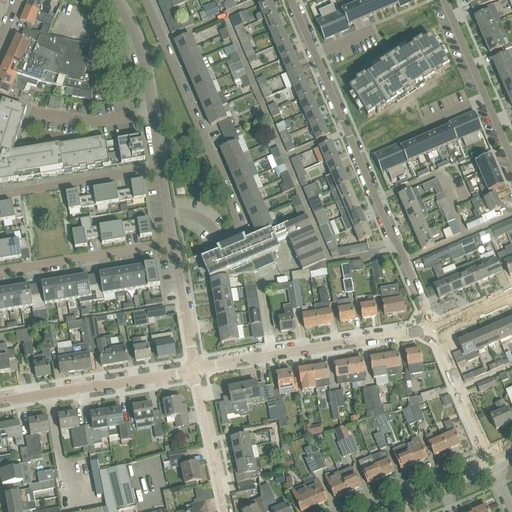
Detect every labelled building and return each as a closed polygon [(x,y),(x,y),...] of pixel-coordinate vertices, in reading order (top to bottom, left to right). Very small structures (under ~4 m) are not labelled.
[(29,0),(26,7),(46,15),(50,6),(43,3),(44,0),(29,0)] [(170,0),(171,1),(160,6),(162,11),(173,6),(174,7),(186,2),(185,0),(170,0)] [(371,0),(366,0),(361,2),(368,19),(378,14),(371,0)] [(383,0),(371,0),(378,14),(388,10),(383,0)] [(395,0),(383,0),(388,10),(398,6),(395,0)] [(395,0),(398,6),(399,9),(411,3),(409,0),(395,0)] [(258,23),(264,20),(277,14),(271,1),(262,5),(259,6),(261,13),(257,15),(256,17),(258,23)] [(361,2),(351,7),(358,23),(368,19),(361,2)] [(479,30),(494,23),(500,21),(493,4),(485,8),(487,12),(474,18),(479,30)] [(332,5),(326,8),(337,35),(349,30),(348,27),(341,11),(336,13),(332,5)] [(173,6),(162,11),(164,17),(176,12),(174,7),(173,6)] [(46,15),(26,7),(20,20),(34,26),(35,22),(44,25),(48,16),(46,15)] [(351,7),(341,11),(348,27),(358,23),(351,7)] [(323,19),(317,21),(325,40),(337,35),(326,8),(319,11),(323,19)] [(48,16),(55,19),(58,13),(51,10),(48,16)] [(209,10),(204,12),(207,19),(212,17),(209,10)] [(176,12),(164,17),(167,23),(179,18),(176,12)] [(230,18),(236,32),(243,29),(242,25),(246,23),(242,13),(238,15),(230,18)] [(264,20),(270,33),(282,28),(277,14),(264,20)] [(179,18),(167,23),(169,28),(181,23),(179,18)] [(181,23),(169,28),(172,34),(184,29),(181,23)] [(479,30),(484,41),(499,35),(494,23),(479,30)] [(219,30),(221,37),(228,34),(225,27),(219,30)] [(270,33),(276,46),(288,41),(282,28),(270,33)] [(16,36),(6,58),(21,64),(87,86),(87,84),(89,76),(82,75),(89,45),(47,36),(47,35),(36,33),(24,29),(20,38),(16,36)] [(236,32),(242,45),(253,40),(250,34),(247,36),(246,34),(243,29),(236,32)] [(499,35),(484,41),(489,53),(504,47),(501,40),(507,37),(505,32),(499,35)] [(175,42),(180,54),(195,47),(190,35),(175,42)] [(358,82),(349,88),(368,117),(376,111),(378,114),(442,73),(441,70),(449,65),(431,36),(422,41),(421,39),(412,45),(413,47),(399,56),(398,54),(379,65),(381,68),(367,76),(365,74),(356,80),(358,82)] [(242,45),(247,59),(255,55),(253,50),(252,48),(255,46),(253,40),(242,45)] [(276,46),(281,60),(294,55),(288,41),(276,46)] [(180,54),(185,66),(200,59),(195,47),(180,54)] [(229,55),(232,60),(238,58),(236,52),(229,55)] [(492,61),(497,73),(511,66),(511,65),(507,54),(492,61)] [(255,55),(247,59),(250,64),(257,61),(255,55)] [(281,60),(287,73),(300,68),(294,55),(281,60)] [(185,66),(190,78),(205,71),(211,69),(206,57),(200,59),(185,66)] [(6,58),(0,72),(0,74),(15,81),(15,80),(19,82),(20,79),(22,80),(23,78),(38,82),(41,83),(49,85),(62,87),(73,91),(92,93),(93,85),(87,84),(87,86),(21,64),(6,58)] [(228,67),(231,75),(244,69),(238,58),(232,60),(234,65),(228,67)] [(511,66),(497,73),(502,84),(511,79),(511,66)] [(287,73),(293,87),(305,81),(300,68),(287,73)] [(190,78),(195,90),(210,83),(216,81),(211,69),(205,71),(190,78)] [(236,86),(242,84),(249,81),(244,69),(231,75),(236,86)] [(0,74),(0,84),(11,89),(23,92),(29,92),(32,85),(37,87),(38,82),(23,78),(22,80),(20,79),(19,82),(15,80),(15,81),(0,74)] [(263,75),(256,78),(259,85),(266,82),(263,75)] [(511,79),(502,84),(507,96),(511,93),(511,79)] [(200,102),(216,95),(222,93),(216,81),(210,83),(195,90),(200,102)] [(249,81),(242,84),(244,89),(251,86),(249,81)] [(293,87),(299,100),(311,95),(305,81),(293,87)] [(266,82),(259,85),(261,91),(269,88),(266,82)] [(0,84),(0,94),(29,104),(29,103),(31,98),(22,95),(23,92),(11,89),(0,84)] [(92,93),(73,91),(72,98),(91,100),(92,93)] [(200,102),(206,114),(221,107),(216,95),(200,102)] [(299,100),(304,113),(317,108),(311,95),(299,100)] [(50,97),(49,106),(61,108),(63,98),(50,97)] [(0,118),(17,124),(20,115),(24,116),(26,109),(0,101),(0,118)] [(275,103),(268,106),(270,112),(278,109),(275,103)] [(206,114),(211,126),(217,123),(226,119),(221,107),(206,114)] [(304,113),(310,127),(322,122),(317,108),(304,113)] [(278,109),(270,112),(275,124),(285,119),(283,113),(280,114),(278,109)] [(288,111),(284,113),(288,121),(288,120),(299,116),(298,112),(290,115),(288,111)] [(473,113),(460,118),(472,145),(478,142),(475,134),(481,132),(473,113)] [(0,135),(12,139),(17,124),(0,118),(0,135)] [(226,119),(217,123),(220,129),(232,124),(229,118),(226,119)] [(460,118),(448,123),(450,126),(456,142),(462,140),(465,148),(472,145),(460,118)] [(288,121),(276,125),(279,134),(287,130),(292,128),(288,120),(288,121)] [(322,122),(310,127),(316,141),(328,135),(322,122)] [(232,124),(220,129),(222,135),(234,129),(232,124)] [(450,126),(439,130),(446,146),(456,142),(450,126)] [(222,135),(225,140),(242,133),(240,127),(234,129),(222,135)] [(279,134),(282,139),(289,136),(287,130),(279,134)] [(439,130),(430,135),(436,151),(446,146),(439,130)] [(225,140),(227,146),(243,139),(242,136),(243,135),(242,133),(225,140)] [(0,152),(7,155),(12,139),(0,135),(0,152)] [(430,135),(420,139),(427,155),(436,151),(430,135)] [(289,136),(282,139),(288,153),(295,149),(291,139),(289,136)] [(141,137),(129,139),(131,150),(143,148),(141,137)] [(105,138),(89,141),(94,168),(110,166),(107,147),(106,142),(105,138)] [(117,140),(119,152),(131,150),(129,139),(117,140)] [(226,161),(241,155),(249,151),(243,139),(227,146),(220,149),(221,149),(226,161)] [(420,139),(410,143),(417,159),(427,155),(420,139)] [(74,143),(79,171),(94,168),(89,141),(82,142),(82,144),(75,146),(74,143)] [(59,146),(63,174),(79,171),(74,143),(67,145),(67,147),(59,148),(59,146)] [(319,148),(325,162),(337,156),(331,143),(322,146),(319,148)] [(410,143),(400,147),(407,164),(417,159),(410,143)] [(398,145),(386,150),(398,177),(405,174),(401,166),(407,164),(400,147),(398,145)] [(43,149),(48,176),(63,174),(59,146),(51,147),(52,149),(44,151),(44,148),(43,149)] [(143,148),(131,150),(133,162),(145,160),(143,148)] [(281,158),(277,148),(270,151),(274,160),(281,158)] [(28,151),(32,179),(48,176),(43,149),(36,150),(36,152),(29,153),(28,151)] [(131,150),(119,152),(121,164),(133,162),(131,150)] [(386,150),(374,155),(382,174),(388,172),(391,179),(398,177),(386,150)] [(28,151),(13,154),(12,154),(17,181),(32,179),(28,151)] [(0,152),(0,183),(1,184),(0,180),(0,178),(3,178),(8,180),(8,183),(17,181),(12,154),(11,154),(9,159),(6,158),(7,155),(0,152)] [(226,161),(231,173),(246,167),(241,155),(226,161)] [(325,162),(331,175),(343,170),(337,156),(325,162)] [(491,156),(475,162),(480,173),(496,166),(491,156)] [(291,160),(297,174),(304,170),(301,165),(298,157),(291,160)] [(280,175),(282,179),(289,176),(284,165),(274,169),(278,176),(280,175)] [(496,166),(480,173),(484,183),(500,176),(496,166)] [(231,173),(236,185),(251,179),(246,167),(231,173)] [(297,174),(302,187),(308,185),(304,177),(306,176),(304,170),(297,174)] [(325,177),(331,191),(348,183),(343,170),(331,175),(325,177)] [(236,185),(241,197),(256,191),(261,189),(259,186),(261,185),(257,176),(251,179),(236,185)] [(289,176),(282,179),(284,184),(280,186),(283,194),(295,189),(289,176)] [(500,176),(484,183),(488,193),(504,186),(500,176)] [(433,197),(436,196),(443,193),(437,179),(430,183),(427,184),(433,197)] [(132,190),(124,191),(126,201),(145,198),(143,181),(131,183),(132,190)] [(336,204),(337,203),(342,202),(354,197),(348,183),(331,191),(330,191),(336,204)] [(306,195),(308,200),(320,195),(315,184),(308,187),(303,189),(306,195)] [(115,185),(104,187),(107,204),(126,201),(124,191),(117,192),(115,185)] [(94,196),(86,197),(88,208),(107,204),(104,187),(93,189),(94,196)] [(398,196),(404,210),(416,204),(422,202),(416,188),(398,196)] [(256,191),(241,197),(246,209),(262,203),(256,191)] [(88,208),(86,197),(79,199),(78,192),(66,194),(69,211),(88,208)] [(436,202),(439,211),(449,207),(443,193),(436,196),(438,202),(436,202)] [(320,195),(308,200),(310,206),(313,212),(324,208),(321,201),(322,201),(320,195)] [(461,215),(467,230),(484,223),(481,217),(501,209),(495,195),(480,201),(479,197),(471,201),(475,211),(478,217),(467,222),(463,214),(461,215)] [(291,199),(299,220),(306,217),(297,196),(291,199)] [(343,217),(348,215),(360,210),(354,197),(342,202),(337,203),(343,217)] [(12,202),(1,204),(4,222),(23,218),(21,208),(13,209),(12,202)] [(404,210),(410,223),(422,218),(428,215),(422,202),(416,204),(404,210)] [(246,209),(251,221),(267,215),(262,203),(246,209)] [(445,218),(447,223),(454,220),(449,207),(439,211),(443,219),(445,218)] [(324,209),(314,214),(314,216),(317,222),(327,218),(324,209)] [(348,215),(353,229),(366,223),(360,210),(348,215)] [(267,215),(251,221),(257,233),(272,227),(267,215)] [(288,224),(272,231),(276,242),(288,237),(302,271),(304,271),(314,266),(326,261),(306,217),(299,220),(288,224)] [(93,239),(92,228),(90,218),(80,220),(82,230),(72,232),(75,249),(87,247),(86,240),(93,239)] [(410,223),(416,236),(428,231),(422,218),(410,223)] [(149,219),(129,222),(131,232),(139,231),(140,238),(152,236),(149,219)] [(454,220),(447,223),(453,237),(460,234),(454,220)] [(511,220),(503,224),(506,233),(511,230),(511,220)] [(129,222),(110,225),(113,243),(125,241),(123,234),(131,232),(129,222)] [(366,223),(353,229),(359,242),(372,237),(366,223)] [(322,233),(325,241),(336,236),(332,228),(329,230),(327,224),(319,227),(322,233)] [(492,229),(487,232),(491,239),(495,237),(506,233),(503,224),(492,229)] [(110,225),(92,228),(93,239),(101,237),(102,244),(113,243),(110,225)] [(428,231),(416,236),(422,250),(431,246),(434,245),(431,239),(439,235),(436,228),(428,231)] [(217,275),(218,279),(228,277),(228,278),(239,276),(243,275),(254,274),(276,264),(271,253),(278,250),(275,243),(276,242),(272,231),(208,258),(209,259),(206,260),(213,276),(216,275),(216,276),(217,275)] [(11,235),(6,236),(6,241),(15,241),(15,232),(11,232),(11,235)] [(491,239),(487,232),(485,232),(478,234),(483,246),(492,242),(491,239)] [(336,236),(325,241),(330,253),(330,252),(332,258),(368,251),(367,244),(338,249),(334,241),(340,239),(338,235),(336,236)] [(460,243),(462,249),(469,246),(475,244),(472,238),(460,243)] [(26,239),(7,242),(10,260),(21,258),(20,251),(28,250),(26,239)] [(7,242),(0,243),(0,261),(10,260),(7,242)] [(460,243),(448,249),(450,254),(462,249),(460,243)] [(448,249),(435,254),(437,260),(443,257),(444,261),(452,258),(450,254),(448,249)] [(480,257),(481,260),(483,265),(489,278),(501,273),(496,260),(493,252),(480,257)] [(440,265),(437,260),(435,254),(423,259),(428,270),(434,268),(440,283),(434,286),(439,299),(452,294),(440,265)] [(481,260),(469,265),(471,270),(476,283),(489,278),(483,265),(481,260)] [(326,261),(314,266),(315,272),(329,269),(326,261)] [(348,263),(349,266),(350,272),(364,270),(363,261),(348,263)] [(372,263),(375,280),(383,279),(380,262),(372,263)] [(156,264),(144,266),(148,288),(160,286),(156,264)] [(440,265),(452,294),(464,288),(459,276),(456,270),(454,265),(442,270),(440,265)] [(469,265),(456,270),(459,276),(464,288),(476,283),(471,270),(469,265)] [(144,266),(133,268),(137,290),(148,288),(144,266)] [(133,268),(122,270),(126,292),(137,290),(133,268)] [(335,280),(340,276),(336,270),(333,268),(330,268),(331,273),(335,280)] [(122,270),(110,271),(114,294),(126,292),(122,270)] [(309,270),(292,273),(293,281),(311,278),(310,278),(309,270)] [(101,285),(95,286),(97,301),(104,300),(103,295),(114,294),(110,271),(99,273),(101,285)] [(254,274),(243,275),(245,288),(256,286),(254,274)] [(87,275),(75,277),(79,299),(80,304),(97,301),(95,286),(89,287),(87,275)] [(75,277),(64,279),(68,301),(79,299),(75,277)] [(211,280),(213,293),(230,290),(228,278),(228,277),(218,279),(211,280)] [(64,279),(53,281),(56,303),(68,301),(64,279)] [(344,281),(346,293),(354,292),(352,280),(344,281)] [(43,294),(37,295),(39,311),(46,310),(45,305),(56,303),(53,281),(41,283),(43,294)] [(294,288),(293,283),(287,284),(287,289),(290,305),(284,306),(284,310),(285,316),(279,317),(272,318),(274,327),(280,326),(281,333),(295,331),(291,310),(297,309),(294,288)] [(29,285),(17,287),(21,309),(32,307),(33,312),(39,311),(37,295),(31,296),(29,285)] [(256,286),(245,288),(247,300),(258,298),(256,286)] [(17,287),(6,289),(9,311),(21,309),(17,287)] [(6,289),(0,289),(0,312),(9,311),(6,289)] [(213,293),(215,305),(232,303),(230,290),(213,293)] [(315,307),(316,313),(319,327),(332,324),(331,315),(330,310),(329,303),(327,290),(320,291),(322,306),(315,307)] [(381,294),(383,306),(385,316),(386,316),(387,317),(392,316),(392,314),(406,312),(405,306),(403,306),(402,299),(399,299),(398,291),(395,292),(381,294)] [(360,306),(361,310),(362,319),(377,317),(374,303),(373,296),(367,297),(369,304),(360,306)] [(258,298),(247,300),(249,312),(260,311),(258,298)] [(355,321),(351,300),(337,302),(338,309),(340,323),(355,321)] [(215,305),(217,318),(234,315),(232,303),(215,305)] [(148,318),(158,316),(168,315),(166,307),(147,310),(148,318)] [(307,307),(301,307),(303,315),(302,315),(303,319),(305,329),(319,327),(316,313),(308,314),(307,307)] [(138,312),(141,326),(149,325),(148,318),(147,310),(138,312)] [(249,312),(251,325),(262,323),(260,311),(249,312)] [(124,314),(117,315),(119,327),(126,326),(124,314)] [(217,318),(219,330),(236,327),(234,315),(217,318)] [(96,318),(90,319),(93,339),(99,338),(96,318)] [(90,319),(81,321),(84,334),(82,335),(83,340),(93,339),(90,319)] [(505,322),(494,327),(500,341),(511,336),(505,322)] [(262,323),(251,325),(252,337),(256,339),(264,338),(262,323)] [(49,340),(48,340),(50,349),(58,348),(54,325),(47,326),(49,340)] [(236,327),(219,330),(221,343),(238,340),(236,327)] [(494,327),(482,332),(488,346),(500,341),(494,327)] [(30,329),(24,330),(26,344),(32,343),(30,329)] [(26,344),(24,330),(16,332),(18,346),(26,344)] [(151,337),(153,346),(156,345),(158,358),(168,357),(173,356),(175,356),(173,342),(175,341),(175,342),(176,342),(173,332),(172,333),(173,333),(151,337)] [(482,332),(470,337),(477,351),(488,346),(482,332)] [(119,344),(112,345),(112,350),(115,365),(128,363),(125,348),(123,337),(118,338),(119,344)] [(133,339),(134,348),(134,352),(136,362),(151,359),(149,349),(149,345),(148,345),(147,337),(133,339)] [(477,351),(470,337),(459,342),(468,363),(479,357),(477,351)] [(50,349),(48,340),(44,341),(45,346),(42,346),(42,350),(43,356),(34,358),(35,365),(34,365),(35,368),(36,378),(50,376),(48,363),(52,362),(50,349)] [(112,350),(112,345),(104,346),(103,340),(98,341),(102,367),(115,365),(112,350)] [(6,344),(0,345),(0,372),(10,371),(9,362),(9,360),(16,359),(14,350),(8,351),(6,344)] [(79,347),(72,349),(73,358),(76,372),(90,369),(89,359),(87,346),(79,347)] [(73,358),(72,349),(58,351),(59,360),(61,374),(76,372),(73,358)] [(405,373),(407,382),(407,386),(412,385),(410,375),(424,373),(424,371),(420,349),(406,352),(407,362),(408,366),(409,373),(405,373)] [(386,369),(387,377),(395,376),(395,381),(400,380),(401,375),(400,367),(399,363),(398,353),(384,355),(386,369)] [(379,378),(387,377),(386,369),(384,355),(370,358),(372,368),(372,372),(374,379),(379,378)] [(351,375),(352,383),(352,384),(361,382),(361,386),(364,385),(364,381),(366,381),(364,373),(364,369),(362,359),(348,361),(351,375)] [(503,360),(496,363),(498,368),(505,365),(503,360)] [(344,384),(352,383),(351,375),(348,361),(334,364),(336,374),(338,385),(344,384)] [(498,368),(496,363),(489,366),(491,371),(498,368)] [(326,365),(312,367),(316,389),(330,387),(329,379),(328,375),(326,365)] [(316,389),(312,367),(299,369),(301,384),(302,391),(316,389)] [(474,378),(486,373),(483,368),(463,377),(465,382),(474,378)] [(283,371),(283,372),(277,373),(278,383),(280,395),(298,392),(296,379),(292,380),(291,371),(289,371),(288,370),(283,371)] [(508,380),(505,374),(499,376),(502,383),(508,380)] [(492,379),(477,386),(480,392),(495,386),(492,379)] [(269,412),(277,411),(276,408),(276,402),(275,396),(273,385),(257,389),(256,382),(242,385),(246,401),(245,401),(246,405),(252,404),(253,406),(268,403),(269,412)] [(401,400),(409,399),(409,394),(407,386),(407,382),(399,383),(401,400)] [(249,416),(246,405),(245,401),(246,401),(242,385),(229,388),(231,401),(224,402),(227,416),(234,415),(235,417),(241,415),(241,418),(249,416)] [(378,387),(371,388),(377,417),(384,415),(383,406),(381,406),(378,387)] [(368,419),(375,417),(377,417),(371,388),(363,389),(368,419)] [(411,407),(418,404),(424,402),(424,403),(439,398),(437,389),(421,394),(422,395),(415,397),(409,394),(409,399),(411,407)] [(342,391),(335,392),(338,408),(345,407),(342,391)] [(338,408),(335,392),(328,393),(330,405),(331,404),(332,409),(338,408)] [(441,399),(445,408),(452,404),(449,396),(441,399)] [(165,406),(166,412),(167,418),(167,419),(168,423),(176,422),(177,428),(189,426),(186,411),(182,412),(180,399),(164,402),(165,406)] [(284,401),(276,402),(276,408),(277,411),(278,423),(279,429),(288,427),(284,401)] [(495,404),(499,412),(490,416),(496,430),(511,422),(511,421),(507,409),(506,409),(503,401),(495,404)] [(133,407),(135,417),(136,422),(153,419),(151,404),(133,407)] [(411,407),(410,407),(415,423),(424,420),(418,404),(411,407)] [(165,406),(159,407),(160,419),(167,418),(166,412),(165,406)] [(415,423),(410,407),(402,411),(408,426),(415,423)] [(121,409),(105,411),(108,428),(109,437),(120,435),(121,442),(132,440),(129,423),(123,424),(122,419),(121,409)] [(85,427),(88,447),(103,444),(100,430),(108,428),(105,411),(90,414),(92,425),(85,427)] [(88,447),(85,427),(79,428),(76,412),(58,415),(60,425),(61,431),(71,429),(72,438),(74,449),(80,448),(82,447),(84,454),(89,453),(88,447)] [(376,421),(378,425),(382,436),(392,432),(386,419),(384,415),(377,417),(375,417),(376,421)] [(26,443),(27,448),(29,457),(42,455),(40,443),(39,435),(49,433),(48,428),(46,418),(28,421),(32,442),(26,443)] [(449,434),(442,437),(447,450),(460,445),(455,432),(456,432),(451,420),(444,423),(449,434)] [(18,422),(5,425),(7,439),(15,438),(16,446),(22,445),(21,437),(21,436),(18,422)] [(154,423),(156,439),(158,438),(159,443),(163,442),(163,437),(164,437),(161,422),(154,423)] [(304,432),(305,437),(324,434),(322,425),(311,427),(311,423),(303,424),(304,432)] [(382,436),(378,425),(372,428),(376,435),(374,436),(380,450),(387,447),(382,436)] [(345,426),(340,428),(351,455),(358,452),(352,437),(350,438),(345,426)] [(351,455),(340,428),(336,430),(341,442),(337,443),(344,458),(351,455)] [(447,450),(442,437),(434,440),(431,433),(426,436),(429,443),(434,456),(447,450)] [(231,439),(234,451),(255,447),(253,434),(248,435),(231,439)] [(413,442),(406,445),(409,452),(414,464),(427,459),(421,446),(418,439),(413,441),(413,442)] [(308,446),(308,447),(318,471),(326,468),(319,452),(313,454),(310,445),(308,446)] [(409,452),(406,445),(393,450),(396,457),(401,470),(414,464),(409,452)] [(234,451),(236,464),(254,460),(251,447),(234,451)] [(318,471),(308,447),(304,448),(308,458),(305,459),(311,474),(318,471)] [(30,462),(30,461),(29,457),(27,448),(20,449),(23,464),(30,462)] [(197,463),(188,465),(185,451),(168,455),(170,463),(180,461),(185,484),(191,483),(201,481),(197,463)] [(385,453),(372,459),(381,479),(394,473),(388,460),(385,453)] [(0,468),(6,467),(13,466),(11,456),(0,457),(0,468)] [(253,479),(259,478),(262,477),(258,459),(236,464),(239,476),(236,476),(237,483),(253,479)] [(285,461),(286,468),(295,464),(292,459),(285,461)] [(381,479),(372,459),(359,464),(362,471),(368,484),(381,479)] [(117,511),(118,511),(137,507),(134,497),(126,465),(107,470),(100,472),(98,461),(90,462),(97,497),(104,495),(106,508),(84,511),(117,511)] [(13,466),(6,467),(7,470),(0,470),(0,471),(0,472),(0,471),(0,478),(1,478),(3,485),(16,483),(23,481),(22,475),(20,465),(13,466)] [(352,467),(339,473),(342,480),(347,493),(360,487),(355,474),(352,467)] [(37,474),(39,484),(54,481),(54,479),(52,471),(37,474)] [(342,480),(339,473),(326,478),(329,485),(334,498),(347,493),(342,480)] [(261,497),(260,498),(262,502),(262,505),(264,511),(269,511),(272,511),(290,511),(289,507),(287,504),(278,508),(273,497),(268,484),(266,485),(262,477),(259,478),(261,497)] [(139,511),(149,510),(144,478),(134,479),(139,511)] [(54,481),(39,484),(29,485),(30,493),(55,489),(54,481)] [(253,481),(248,482),(238,485),(239,492),(255,489),(253,481)] [(318,481),(306,487),(314,507),(327,501),(322,488),(321,488),(318,481)] [(301,511),(314,507),(306,487),(293,492),(296,499),(300,511),(301,511)] [(187,511),(207,511),(205,502),(202,489),(195,491),(197,500),(194,501),(195,505),(186,506),(187,511)] [(168,511),(167,511),(176,511),(176,510),(175,510),(171,490),(163,492),(168,511)] [(6,500),(7,507),(20,505),(28,504),(25,491),(18,492),(4,494),(5,500),(6,500)] [(246,511),(264,511),(262,505),(262,502),(260,498),(252,502),(255,508),(246,511)]
